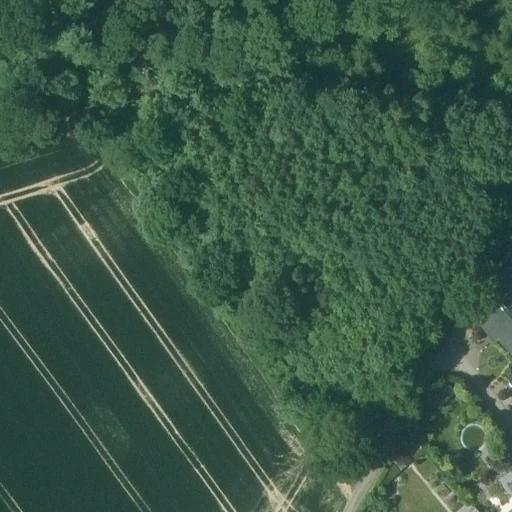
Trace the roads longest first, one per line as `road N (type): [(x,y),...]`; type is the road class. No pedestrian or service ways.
road 1 (track): [(3,122),(106,96),(385,448)]
road 2 (track): [(106,96),(437,0)]
